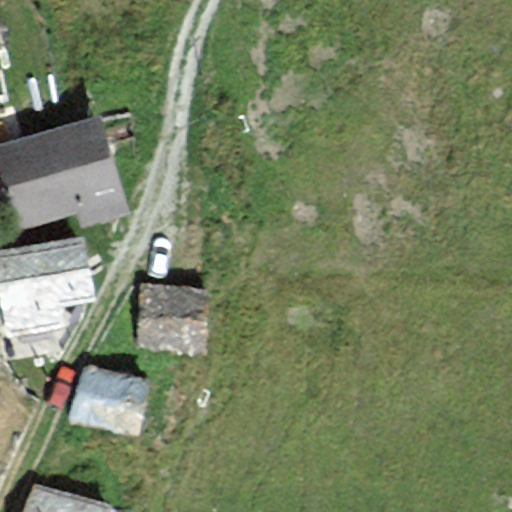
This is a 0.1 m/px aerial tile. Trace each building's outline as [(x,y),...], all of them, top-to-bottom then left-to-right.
[(128,209),(101,117),(0,146),(0,186),(11,223),(81,202),(86,221),(102,217),(128,209)] [(91,294),(81,243),(0,257),(0,264),(11,327),(59,318),(56,301),(91,294)] [(200,292),(148,289),(147,310),(146,342),(197,345),(200,292)] [(143,387),(85,372),(74,415),(132,429),(143,387)] [(102,511),(104,508),(36,491),(30,511),(102,511)]
